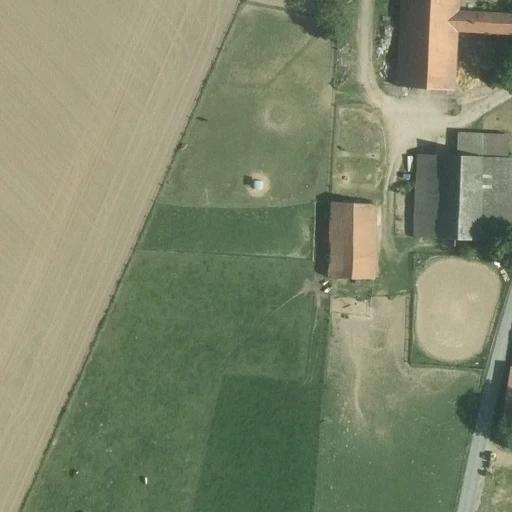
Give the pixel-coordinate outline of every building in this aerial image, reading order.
[(458,0),(401,0),(396,87),(453,91),(457,32),(458,13),(458,0)] [(511,16),(458,13),(457,32),(511,35),(511,16)] [(511,136),(458,134),(457,157),(482,158),(510,159),(511,136)] [(438,156),(418,155),(415,238),(435,239),(438,156)] [(457,157),(438,156),(435,239),(479,241),(482,158),(457,157)] [(511,159),(510,159),(482,158),(479,241),(511,242),(511,159)] [(376,202),(328,201),(328,277),(375,277),(376,202)]
